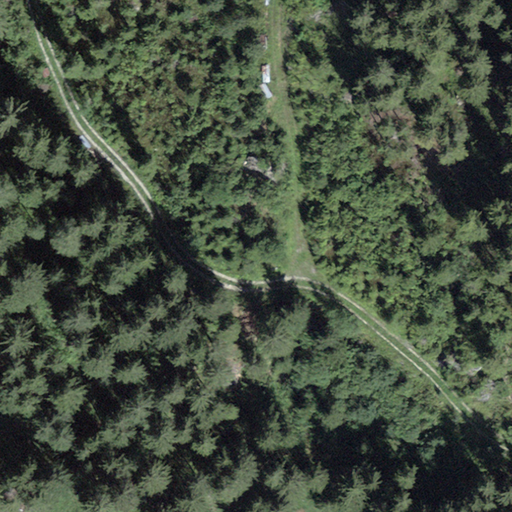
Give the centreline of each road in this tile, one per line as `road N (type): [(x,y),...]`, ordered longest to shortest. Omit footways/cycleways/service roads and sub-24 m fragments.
road 1 (track): [(35,0),(71,111),(136,177),(182,256),(240,283),(314,277),(380,322),(496,440),(511,445)]
road 2 (track): [(297,278),(299,160),(281,76),(281,0)]
